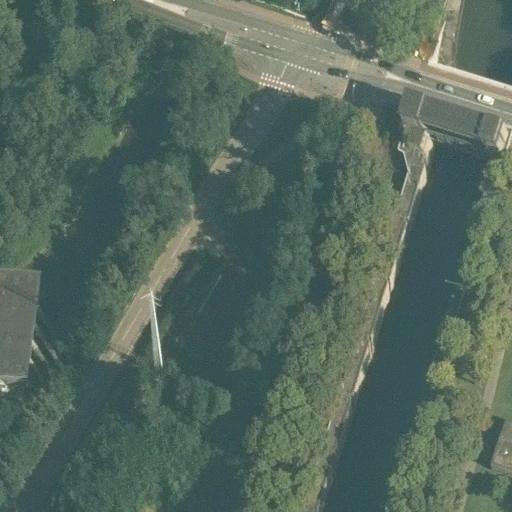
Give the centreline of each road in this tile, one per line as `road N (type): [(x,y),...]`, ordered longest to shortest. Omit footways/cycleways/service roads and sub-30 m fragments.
road 1 (tertiary): [(14,511),(301,51)]
road 2 (tertiary): [(511,115),(301,51)]
road 3 (track): [(511,308),(456,511)]
road 4 (tertiary): [(301,51),(139,0)]
